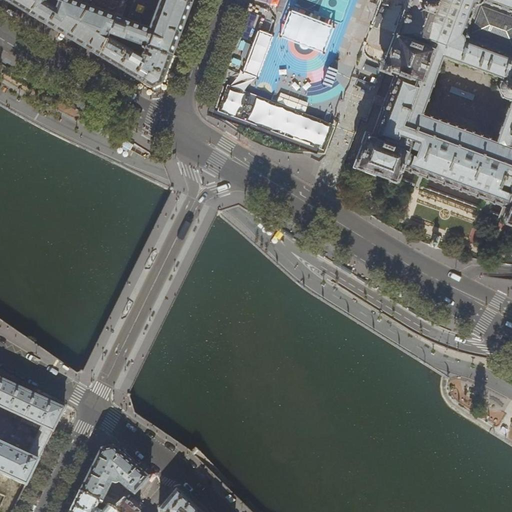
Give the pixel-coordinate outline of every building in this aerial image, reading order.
[(8,0),(63,32),(98,53),(109,30),(172,53),(174,48),(185,18),(186,15),(187,12),(189,7),(191,0),(8,0)] [(505,217),(504,219),(506,219),(506,220),(507,221),(508,220),(511,221),(511,222),(511,0),(406,0),(407,1),(408,1),(405,8),(404,8),(404,9),(403,8),(403,10),(403,11),(404,11),(402,18),(401,18),(400,18),(399,18),(399,20),(399,21),(400,22),(398,28),(397,28),(396,29),(396,28),(395,30),(396,31),(396,32),(394,32),(394,34),(395,34),(394,35),(396,36),(390,52),(388,51),(388,52),(386,52),(386,54),(387,55),(386,57),(385,56),(384,58),(385,59),(385,61),(384,61),(382,64),(381,66),(385,68),(386,68),(386,69),(389,69),(395,71),(385,99),(386,100),(385,102),(384,104),(383,104),(383,105),(372,133),(367,131),(367,132),(366,132),(366,133),(365,132),(362,140),(363,140),(360,148),(357,155),(354,163),(354,164),(355,164),(354,166),(357,167),(358,165),(361,166),(361,167),(363,168),(363,167),(369,168),(369,169),(371,170),(372,171),(372,170),(376,171),(377,172),(378,172),(378,173),(380,174),(380,173),(389,176),(389,178),(391,178),(391,177),(394,178),(394,179),(395,180),(396,179),(397,179),(398,177),(397,177),(398,174),(399,174),(400,173),(399,173),(401,168),(402,167),(403,168),(403,167),(409,169),(409,170),(409,171),(410,171),(411,171),(412,170),(418,172),(418,173),(418,174),(419,175),(420,173),(425,175),(424,176),(426,177),(426,176),(427,177),(427,176),(432,178),(432,179),(433,179),(434,180),(434,179),(435,180),(435,179),(441,181),(441,182),(441,183),(443,183),(444,182),(449,184),(449,185),(450,185),(449,186),(451,186),(452,186),(452,185),(455,186),(458,187),(458,188),(458,189),(459,189),(460,189),(461,189),(466,191),(467,191),(467,192),(468,193),(468,192),(469,192),(475,194),(475,195),(476,196),(477,195),(478,196),(478,195),(484,197),(484,198),(485,198),(484,199),(486,199),(486,198),(491,200),(491,201),(492,202),(493,200),(497,202),(498,202),(498,203),(498,204),(499,204),(500,204),(501,203),(508,206),(508,207),(508,208),(509,208),(508,213),(506,213),(506,214),(507,214),(505,217)] [(152,85),(161,81),(166,69),(172,53),(109,30),(98,53),(123,68),(126,70),(141,78),(152,85)] [(139,82),(141,78),(126,70),(124,73),(139,82)] [(229,108),(236,110),(238,104),(232,101),(229,108)] [(310,136),(317,138),(319,132),(313,129),(310,136)] [(0,509),(4,511),(10,499),(0,494),(0,473),(26,486),(38,462),(37,462),(43,450),(45,446),(52,432),(53,432),(64,410),(49,402),(0,379),(0,509)] [(149,478),(139,469),(113,446),(101,448),(90,470),(79,492),(100,503),(107,505),(113,509),(128,495),(131,493),(133,495),(133,496),(134,496),(149,478)] [(199,511),(190,503),(176,489),(165,502),(158,510),(158,511),(199,511)] [(71,509),(69,511),(116,511),(113,509),(107,505),(102,511),(97,509),(100,503),(79,492),(71,509)] [(138,511),(144,505),(134,496),(133,496),(133,495),(131,493),(128,495),(131,498),(130,506),(136,511),(138,511)] [(131,498),(128,495),(113,509),(116,511),(136,511),(130,506),(131,498)]
